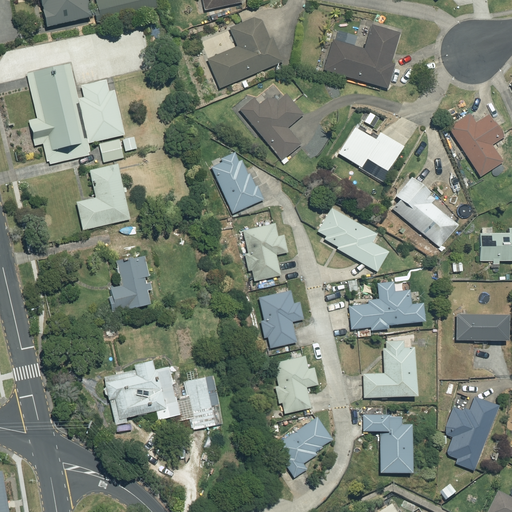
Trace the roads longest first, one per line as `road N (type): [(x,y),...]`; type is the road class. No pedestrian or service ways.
road 1 (residential): [(290,511),(330,480),(344,437),(298,228)]
road 2 (tertiary): [(0,257),(41,431)]
